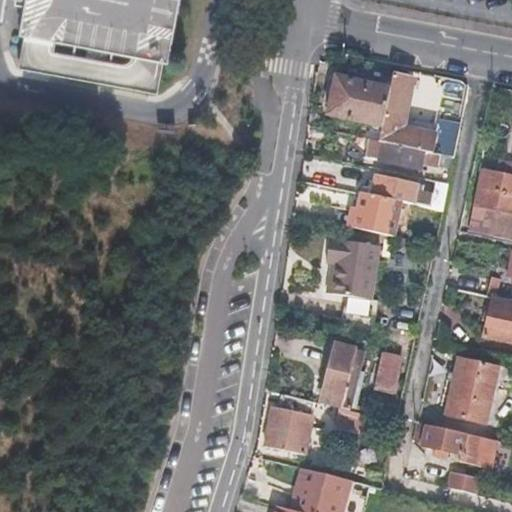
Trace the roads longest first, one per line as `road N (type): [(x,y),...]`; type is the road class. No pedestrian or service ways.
road 1 (residential): [(489,60),(392,476)]
road 2 (residential): [(280,173),(223,272),(199,431),(172,511)]
road 3 (tertiary): [(215,511),(247,387),(280,173)]
road 4 (residential): [(295,21),(489,60)]
road 5 (tertiary): [(280,173),(295,21)]
